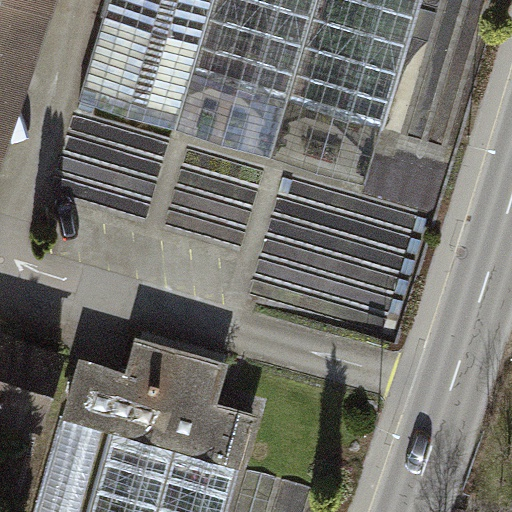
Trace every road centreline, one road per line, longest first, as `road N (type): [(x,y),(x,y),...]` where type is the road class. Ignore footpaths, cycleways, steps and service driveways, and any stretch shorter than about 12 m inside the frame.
road 1 (unknown): [(448,396),(22,287)]
road 2 (primary): [(409,511),(511,201)]
